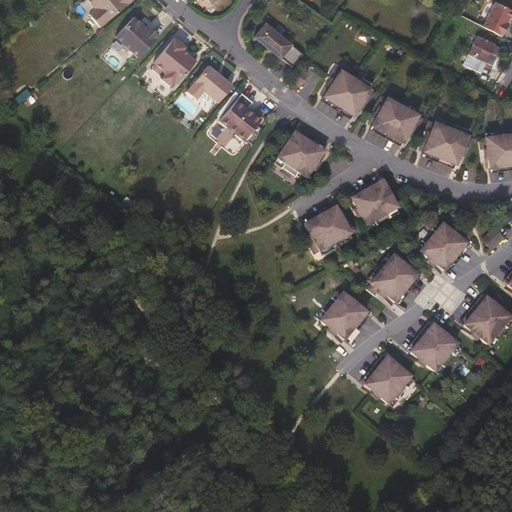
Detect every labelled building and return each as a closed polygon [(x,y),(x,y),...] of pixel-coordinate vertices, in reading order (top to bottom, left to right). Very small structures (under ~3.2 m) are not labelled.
[(82,0),(91,10),(85,16),(96,29),(128,1),(126,0),(82,0)] [(511,12),(494,3),(481,28),(500,37),(507,24),(505,23),(511,12)] [(139,26),(130,18),(113,38),(121,45),(121,48),(125,52),(128,52),(136,59),(156,37),(145,27),(143,29),(139,26)] [(300,54),(263,23),(251,37),(277,58),(278,58),(289,66),(300,54)] [(502,49),(477,36),(468,55),(492,68),(502,49)] [(170,39),(164,46),(148,63),(150,65),(149,67),(149,70),(153,74),(156,73),(158,71),(159,72),(160,76),(157,80),(166,88),(170,83),(174,84),(177,80),(191,62),(178,51),(181,48),(170,39)] [(204,67),(187,87),(183,93),(192,101),(198,95),(200,92),(214,104),(229,87),(217,77),(213,74),(204,67)] [(369,87),(340,69),(337,73),(366,92),(369,87)] [(337,73),(331,70),(325,79),(331,83),(321,99),(350,118),(360,101),(366,105),(372,95),(366,92),(337,73)] [(249,104),(238,95),(215,123),(239,143),(257,121),(250,115),(246,119),(240,114),(244,110),(249,104)] [(417,113),(386,96),(384,101),(415,117),(417,113)] [(384,101),(378,97),(373,107),(378,110),(369,127),(400,144),(409,127),(415,130),(420,120),(415,117),(384,101)] [(350,118),(321,99),(319,102),(348,121),(350,118)] [(246,119),(250,115),(244,110),(240,114),(246,119)] [(466,132),(434,120),(432,125),(465,137),(466,132)] [(432,125),(426,122),(422,133),(428,135),(421,153),(453,166),(460,148),(467,150),(471,140),(465,137),(432,125)] [(400,144),(369,127),(367,131),(398,147),(400,144)] [(511,134),(511,129),(483,134),(484,139),(511,134)] [(323,151),(293,133),(291,137),(320,156),(323,151)] [(511,134),(484,139),(477,140),(479,151),(485,150),(488,169),(511,165),(511,134)] [(291,137),(282,151),(274,162),(282,168),(280,170),(279,172),(292,181),(293,179),(295,176),(303,182),(311,170),(320,156),(291,137)] [(453,166),(421,153),(419,157),(452,170),(453,166)] [(282,168),(274,162),(272,165),(280,170),(282,168)] [(511,171),(511,165),(488,169),(489,174),(511,171)] [(303,182),(295,176),(293,179),(301,185),(303,182)] [(349,203),(379,185),(376,181),(346,198),(349,203)] [(379,185),(349,203),(364,229),(372,225),(374,228),(375,229),(389,221),(388,220),(386,216),(394,212),(379,185)] [(332,212),(329,206),(299,223),(302,229),(332,212)] [(342,228),(332,212),(302,229),(312,246),(306,249),(312,259),(317,256),(347,238),(353,235),(348,225),(342,228)] [(440,228),(438,226),(432,233),(435,235),(440,228)] [(430,232),(428,235),(420,245),(422,246),(425,248),(419,255),(443,274),(464,247),(440,228),(435,235),(432,233),(430,232)] [(503,240),(494,231),(482,241),(490,251),(503,240)] [(350,243),(347,238),(317,256),(320,260),(350,243)] [(425,248),(422,246),(416,253),(418,254),(419,255),(425,248)] [(469,250),(464,247),(443,274),(447,277),(469,250)] [(415,279),(408,273),(400,267),(404,262),(395,255),(391,260),(370,288),(366,293),(374,300),(378,295),(391,305),(394,306),(415,279)] [(391,260),(387,257),(366,284),(370,288),(391,260)] [(511,281),(511,273),(503,284),(507,288),(511,281)] [(419,282),(415,279),(394,306),(398,310),(419,282)] [(341,298),(338,296),(332,304),(335,306),(341,298)] [(365,317),(341,298),(335,306),(332,304),(331,302),(321,315),(322,316),(325,318),(319,326),(343,344),(365,317)] [(485,302),(481,298),(460,326),(464,329),(485,302)] [(509,320),(485,302),(464,329),(488,348),(493,340),(496,343),(498,344),(508,331),(506,330),(504,328),(509,320)] [(325,318),(322,316),(316,323),(319,326),(325,318)] [(369,320),(365,317),(343,344),(347,348),(369,320)] [(432,329),(428,326),(403,349),(406,353),(432,329)] [(453,352),(432,329),(406,353),(427,375),(434,369),(436,372),(438,373),(449,362),(448,361),(446,358),(453,352)] [(496,343),(493,340),(488,348),(490,350),(496,343)] [(455,354),(453,352),(446,358),(448,361),(455,354)] [(386,363),(381,359),(360,387),(364,390),(386,363)] [(409,382),(386,363),(364,390),(388,409),(393,402),(396,404),(398,405),(408,392),(406,391),(404,389),(409,382)] [(436,372),(434,369),(427,375),(430,378),(436,372)] [(412,384),(409,382),(404,389),(406,391),(412,384)] [(396,404),(393,402),(388,409),(391,411),(396,404)]
